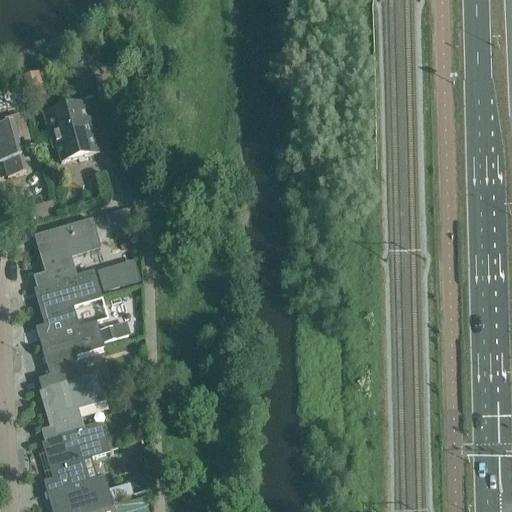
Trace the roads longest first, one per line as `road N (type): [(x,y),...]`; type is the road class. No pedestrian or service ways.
road 1 (primary): [(478,0),(488,510)]
road 2 (residential): [(14,511),(21,441),(14,303),(0,243)]
